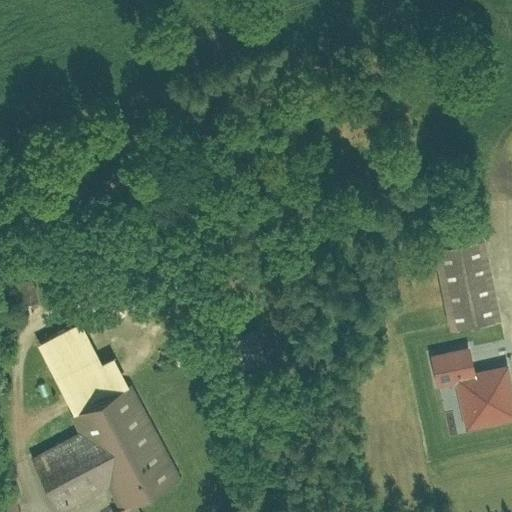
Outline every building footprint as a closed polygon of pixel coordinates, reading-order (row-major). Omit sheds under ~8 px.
[(480,241),(429,254),(449,334),(500,321),(480,241)] [(74,324),(35,345),(74,416),(123,388),(131,383),(117,355),(99,365),(74,324)] [(438,379),(454,375),(474,371),(468,346),(432,355),(438,379)] [(474,371),(454,375),(466,427),(511,416),(511,395),(505,364),(474,371)] [(67,441),(23,465),(48,511),(73,511),(99,498),(106,511),(130,511),(178,486),(123,388),(74,416),(58,425),(67,441)]
